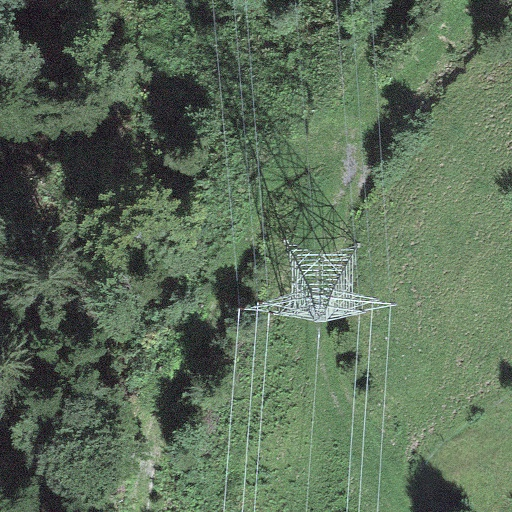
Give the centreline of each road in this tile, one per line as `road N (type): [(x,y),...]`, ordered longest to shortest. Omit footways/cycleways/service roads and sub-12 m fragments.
road 1 (track): [(408,511),(336,394),(319,306),(347,127),(395,0)]
road 2 (track): [(347,127),(303,148),(262,195),(239,279),(157,436),(144,511)]
road 3 (track): [(347,127),(388,105),(483,0)]
